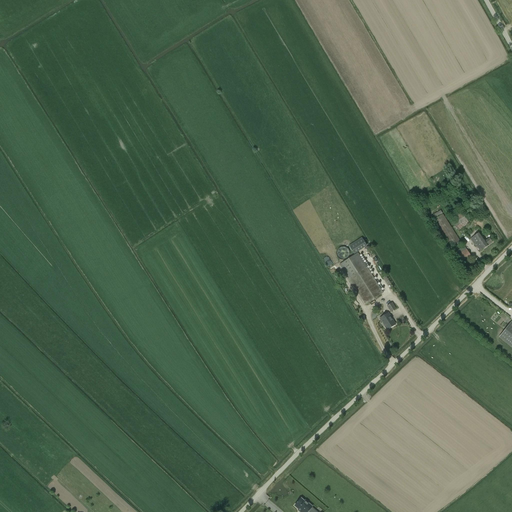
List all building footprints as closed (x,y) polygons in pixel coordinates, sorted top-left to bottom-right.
[(455,217),(457,219),(453,222),(454,224),(459,231),(469,223),(465,216),(461,211),(456,214),(457,215),(455,216),(456,216),(455,217)] [(460,241),(443,214),(442,215),(433,220),(434,220),(450,247),(460,241)] [(486,241),(479,233),(470,239),(475,246),(478,244),(482,249),(492,242),(489,238),(486,241)] [(355,254),(367,246),(362,237),(349,246),(355,254)] [(455,257),(459,264),(471,255),(466,249),(464,246),(453,253),(455,256),(454,257),(455,257)] [(344,260),(346,259),(347,258),(349,257),(349,255),(350,253),(349,251),(348,249),(346,248),(344,247),(342,247),(340,248),(338,249),(337,251),(336,253),(337,256),(338,258),(340,259),(342,260),(344,260)] [(365,265),(363,260),(359,254),(341,267),(347,277),(365,305),(383,293),(367,266),(366,264),(365,264),(365,265)] [(391,284),(386,276),(382,278),(388,286),(391,284)] [(391,312),(396,309),(392,303),(387,306),(391,312)] [(387,330),(395,325),(388,314),(380,319),(387,330)] [(511,322),(499,337),(511,347),(511,322)] [(300,511),(316,511),(311,507),(312,506),(305,501),(305,502),(301,499),(295,506),(299,510),(300,511)]
